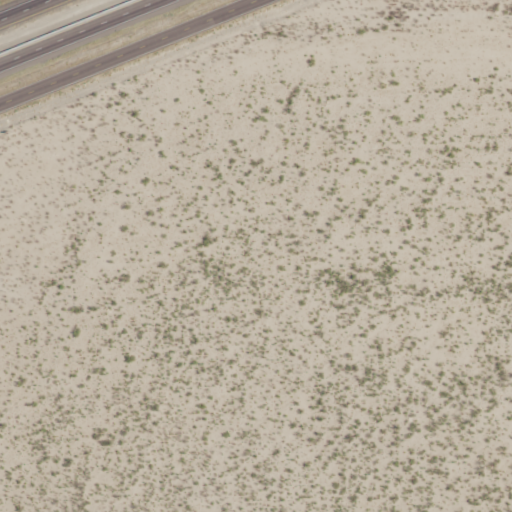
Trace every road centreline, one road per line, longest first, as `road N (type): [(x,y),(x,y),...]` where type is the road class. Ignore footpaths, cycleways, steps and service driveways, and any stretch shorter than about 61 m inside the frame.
road 1 (residential): [(282,0),(0,112)]
road 2 (motorway): [(0,63),(157,0)]
